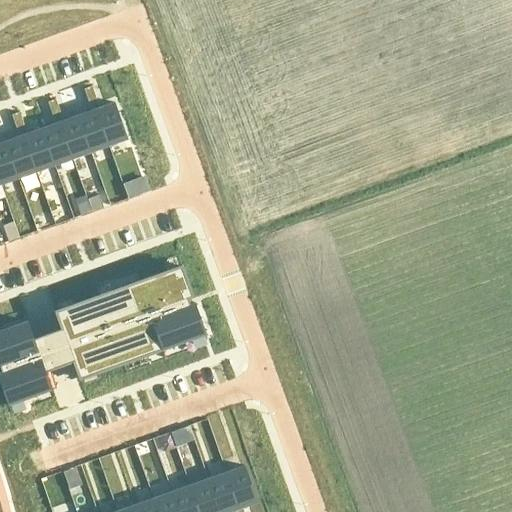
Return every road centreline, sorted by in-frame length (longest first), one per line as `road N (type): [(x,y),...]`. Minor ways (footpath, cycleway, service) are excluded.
road 1 (residential): [(198,191),(136,20),(0,68)]
road 2 (residential): [(3,261),(198,191)]
road 3 (residential): [(71,451),(266,382)]
road 4 (residential): [(266,382),(198,191)]
road 5 (residential): [(313,511),(266,382)]
